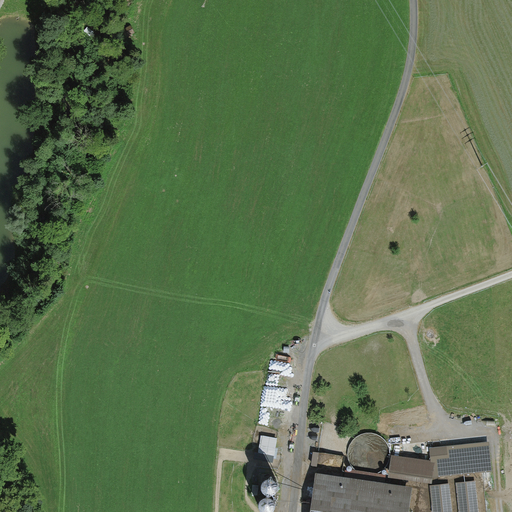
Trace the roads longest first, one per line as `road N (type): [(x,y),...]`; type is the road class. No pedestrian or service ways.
road 1 (residential): [(415,0),(404,81),(313,339),(289,511)]
road 2 (track): [(313,339),(511,270)]
